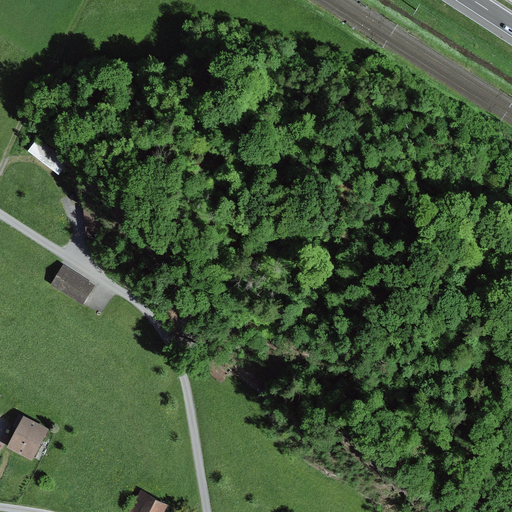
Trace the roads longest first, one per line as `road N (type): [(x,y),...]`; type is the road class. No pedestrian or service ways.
road 1 (track): [(206,511),(172,346),(122,291),(0,214)]
road 2 (track): [(0,169),(84,0)]
